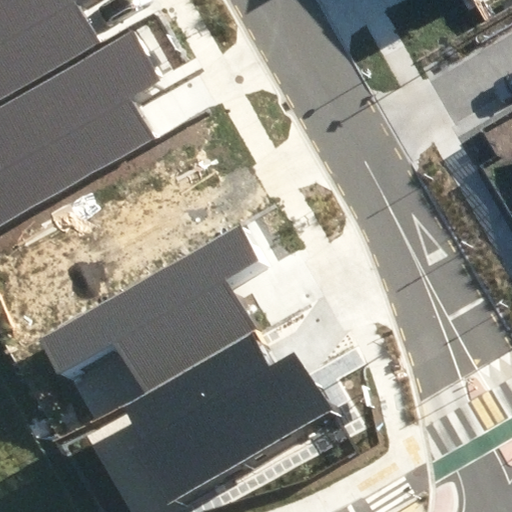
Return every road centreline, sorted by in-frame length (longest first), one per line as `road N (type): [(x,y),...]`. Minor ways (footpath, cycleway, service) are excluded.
road 1 (residential): [(454,339),(360,151)]
road 2 (residential): [(510,511),(452,418),(454,339)]
road 3 (residential): [(511,52),(360,151)]
road 4 (residential): [(360,151),(275,0)]
